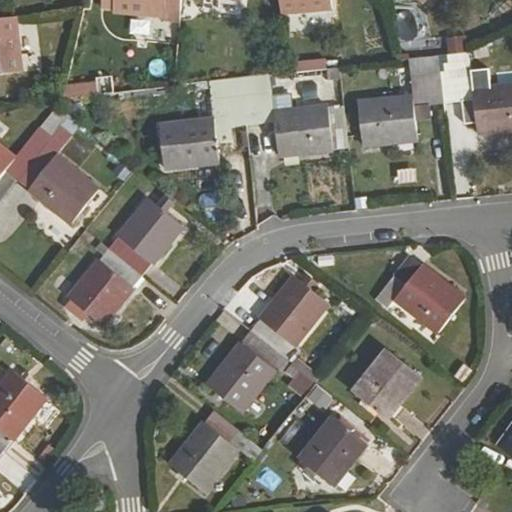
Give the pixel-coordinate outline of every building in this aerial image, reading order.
[(182,0),(115,0),(114,13),(165,17),(165,22),(181,22),(182,0)] [(280,0),(282,14),(334,10),(332,0),(280,0)] [(14,16),(0,17),(0,74),(19,72),(14,16)] [(442,54),(447,103),(464,102),(465,111),(477,110),(480,132),(511,128),(511,86),(475,90),(470,51),(442,54)] [(442,54),(412,58),(416,98),(363,103),(366,145),(420,139),(418,116),(431,114),(431,104),(447,103),(442,54)] [(292,75),(324,72),(323,60),(290,63),(292,75)] [(343,66),(330,67),(331,78),(344,76),(343,66)] [(244,77),(249,129),(278,126),(281,155),(334,149),(330,107),(276,112),(272,74),(244,77)] [(244,77),(213,80),(216,120),(166,126),(169,167),(224,162),(223,147),(236,146),(235,131),(249,129),(244,77)] [(62,84),(62,98),(94,98),(94,84),(62,84)] [(0,180),(9,170),(20,178),(52,137),(41,128),(17,157),(0,143),(0,180)] [(52,137),(20,178),(75,223),(101,188),(58,155),(64,146),(52,137)] [(350,189),(331,190),(332,204),(351,202),(350,189)] [(111,247),(144,273),(183,224),(151,198),(111,247)] [(105,322),(144,273),(111,247),(101,239),(93,252),(101,258),(72,296),(76,300),(71,306),(84,315),(88,310),(105,322)] [(412,255),(397,275),(410,284),(424,264),(412,255)] [(410,284),(397,275),(379,298),(391,308),(398,299),(441,332),(468,297),(424,264),(410,284)] [(277,348),(293,362),(301,349),(297,345),(330,302),(297,274),(254,330),(277,348)] [(277,348),(254,330),(211,384),(244,411),(277,368),(268,360),(277,348)] [(389,418),(422,375),(389,349),(356,391),(389,418)] [(0,447),(5,451),(49,397),(16,371),(0,390),(0,447)] [(241,448),(256,462),(265,449),(216,409),(173,464),(207,491),(241,448)] [(336,486),(369,443),(336,417),(304,459),(336,486)] [(511,427),(497,445),(511,457),(511,427)] [(103,489),(85,491),(86,510),(105,509),(103,489)]
